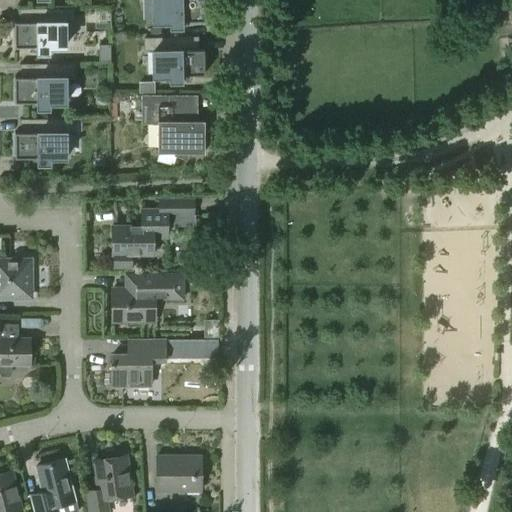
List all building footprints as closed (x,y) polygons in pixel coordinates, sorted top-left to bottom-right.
[(152,0),(153,21),(170,20),(170,25),(168,25),(168,27),(187,26),(187,25),(182,25),(181,20),(204,19),(203,0),(152,0)] [(19,21),(14,21),(14,46),(37,46),(37,51),(31,51),(31,52),(50,52),(50,51),(48,51),(48,46),(65,46),(65,20),(73,20),(73,7),(19,8),(19,21)] [(198,35),(143,37),(144,50),(152,50),(153,75),(169,74),(170,79),(168,79),(168,81),(187,81),(187,79),(181,79),(181,74),(204,74),(203,48),(198,48),(198,35)] [(110,44),(98,44),(99,62),(110,62),(110,44)] [(19,76),(14,76),(14,101),(37,101),(37,106),(32,106),(32,108),(50,108),(50,106),(49,106),(49,101),(65,101),(65,75),(74,75),(74,63),(19,63),(19,76)] [(154,81),(139,81),(139,93),(154,93),(154,81)] [(197,94),(141,95),(141,124),(142,124),(142,116),(157,116),(157,152),(160,152),(158,159),(173,163),(175,156),(187,159),(189,152),(204,152),(204,143),(206,143),(207,142),(208,141),(209,140),(210,139),(210,138),(210,137),(210,135),(210,133),(209,132),(208,131),(207,130),(205,129),(204,128),(204,120),(197,120),(197,94)] [(19,131),(14,131),(14,156),(37,156),(37,161),(32,161),(32,163),(50,163),(50,161),(49,161),(49,156),(65,156),(65,131),(74,131),(74,118),(19,118),(19,131)] [(141,225),(111,225),(111,254),(113,254),(113,267),(131,266),(131,254),(153,254),(153,237),(167,237),(167,214),(193,214),(193,199),(159,199),(159,209),(141,209),(141,225)] [(29,259),(0,259),(0,295),(30,295),(29,259)] [(141,288),(112,288),(112,320),(140,320),(140,318),(154,318),(154,298),(183,297),(182,273),(141,274),(141,288)] [(0,375),(9,375),(11,372),(11,364),(30,364),(30,337),(0,337),(0,375)] [(112,353),(112,385),(150,385),(150,360),(164,360),(164,357),(218,357),(218,338),(164,338),(139,338),(140,353),(112,353)] [(98,489),(86,491),(89,511),(107,511),(105,498),(131,494),(125,454),(94,459),(98,489)] [(200,454),(156,454),(156,490),(200,490),(200,454)] [(42,491),(31,494),(34,511),(74,511),(77,511),(64,458),(36,465),(42,491)] [(0,511),(16,511),(21,511),(11,469),(0,472),(0,511)]
